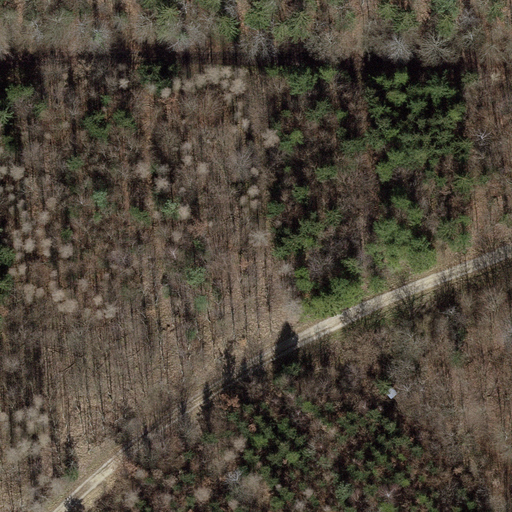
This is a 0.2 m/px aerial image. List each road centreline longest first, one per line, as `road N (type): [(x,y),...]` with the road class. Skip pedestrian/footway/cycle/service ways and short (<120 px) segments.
road 1 (track): [(63,511),(193,411),(320,332),(511,250)]
road 2 (track): [(0,67),(22,60),(511,69)]
